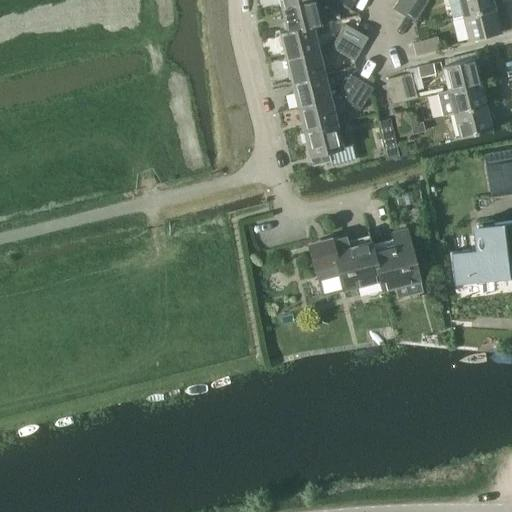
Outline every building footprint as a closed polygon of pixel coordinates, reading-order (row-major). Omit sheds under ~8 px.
[(316,10),(313,0),(299,0),(280,5),(286,29),(287,31),(313,25),(333,20),(330,7),(316,10)] [(333,0),(349,9),(353,0),(333,0)] [(397,0),(393,7),(404,14),(412,0),(397,0)] [(427,0),(412,0),(404,14),(414,21),(427,0)] [(494,7),(491,0),(449,0),(454,18),(462,15),(494,7)] [(500,32),(499,30),(494,7),(462,15),(469,40),(500,32)] [(345,23),(338,34),(361,48),(368,36),(345,23)] [(318,47),(313,25),(287,31),(286,29),(279,31),(285,56),(318,47)] [(354,59),(361,48),(338,34),(331,46),(354,59)] [(416,54),(440,48),(437,36),(412,42),(416,54)] [(285,56),(291,80),(324,72),(318,47),(285,56)] [(442,65),(448,90),(479,82),(472,57),(442,65)] [(436,73),(433,62),(417,65),(420,77),(436,73)] [(291,80),(297,105),(330,97),(330,96),(324,72),(291,80)] [(337,95),(345,100),(348,102),(362,79),(351,72),(337,95)] [(410,72),(397,75),(404,99),(416,96),(410,72)] [(391,103),(404,99),(397,75),(385,78),(391,103)] [(374,87),(362,79),(348,102),(359,109),(374,87)] [(479,82),(448,90),(436,93),(442,116),(454,113),(485,106),(479,82)] [(336,121),(334,112),(338,111),(345,100),(337,95),(330,96),(330,97),(297,105),(303,130),(336,122),(336,121)] [(490,129),(485,106),(454,113),(459,137),(490,129)] [(383,147),(396,143),(390,117),(376,120),(383,147)] [(342,120),(336,121),(336,122),(303,130),(310,155),(314,154),(316,163),(331,160),(328,150),(352,144),(349,130),(344,131),(342,120)] [(413,133),(425,130),(422,120),(410,123),(413,133)] [(511,147),(483,153),(491,196),(493,196),(492,192),(511,188),(511,147)] [(457,253),(451,254),(455,278),(456,278),(470,276),(483,274),(484,280),(485,280),(511,276),(511,269),(511,262),(509,249),(511,248),(511,220),(477,225),(480,250),(472,251),(467,252),(457,253)] [(395,245),(372,251),(379,280),(382,289),(419,279),(406,230),(392,233),(395,245)] [(329,240),(312,244),(320,275),(317,276),(322,295),(342,290),(379,280),(372,251),(370,242),(347,248),(344,236),(329,240)]
